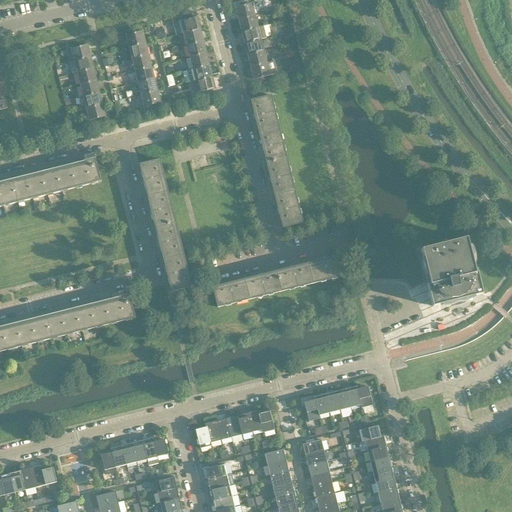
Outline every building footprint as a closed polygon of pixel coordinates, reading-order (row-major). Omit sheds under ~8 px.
[(236,8),(239,20),(255,16),(252,4),(236,8)] [(200,29),(197,17),(195,18),(193,12),(171,17),(176,35),(178,35),(184,33),(200,29)] [(258,28),(255,16),(239,20),(242,32),(258,28)] [(266,38),(263,26),(258,28),(242,32),(245,44),(261,40),(266,38)] [(165,37),(163,29),(156,31),(158,39),(165,37)] [(200,29),(184,33),(187,45),(203,41),(200,29)] [(126,35),(129,47),(145,43),(142,31),(126,35)] [(286,41),(294,39),(292,32),(284,34),(286,41)] [(264,52),(261,40),(245,44),(248,56),(264,52)] [(203,41),(187,45),(190,57),(206,53),(203,41)] [(145,43),(129,47),(132,59),(148,55),(145,43)] [(71,49),(74,61),(90,57),(87,45),(71,49)] [(264,52),(248,56),(251,67),(267,63),(264,52)] [(206,53),(190,57),(193,69),(209,65),(206,53)] [(148,55),(132,59),(135,71),(151,67),(148,55)] [(90,57),(74,61),(77,73),(93,69),(90,57)] [(300,68),(298,60),(290,62),(292,70),(300,68)] [(267,63),(251,67),(254,80),(270,76),(267,63)] [(209,65),(193,69),(187,71),(190,83),(196,81),(212,77),(209,65)] [(151,67),(135,71),(138,83),(154,79),(151,67)] [(93,69),(77,73),(80,85),(96,81),(93,69)] [(177,91),(172,74),(167,75),(172,92),(177,91)] [(212,77),(196,81),(199,93),(215,89),(212,77)] [(154,79),(138,83),(141,95),(157,91),(154,79)] [(96,81),(80,85),(83,97),(99,93),(96,81)] [(157,91),(141,95),(144,107),(160,103),(157,91)] [(99,93),(83,97),(86,108),(102,105),(99,93)] [(271,96),(251,101),(259,133),(279,128),(271,96)] [(102,105),(86,108),(89,121),(105,117),(102,105)] [(279,128),(259,133),(267,164),(287,159),(279,128)] [(219,147),(232,145),(230,135),(217,138),(219,147)] [(0,185),(0,207),(101,182),(95,158),(94,158),(93,154),(79,158),(81,165),(0,185)] [(287,159),(267,164),(275,196),(295,191),(287,159)] [(160,160),(140,165),(148,197),(168,191),(160,160)] [(168,191),(148,197),(156,228),(176,223),(168,191)] [(295,191),(275,196),(283,228),(303,223),(295,191)] [(176,223),(156,228),(164,260),(184,255),(176,223)] [(427,286),(432,307),(482,294),(477,273),(474,274),(466,239),(446,244),(445,243),(440,244),(441,246),(421,251),(429,285),(427,286)] [(184,255),(164,260),(172,292),(192,287),(184,255)] [(340,256),(308,264),(313,284),(345,276),(340,256)] [(308,264),(276,272),(281,292),(313,284),(308,264)] [(276,272),(244,280),(249,300),(281,292),(276,272)] [(244,280),(212,288),(217,308),(249,300),(244,280)] [(0,329),(0,352),(135,318),(129,295),(128,295),(127,291),(114,294),(115,301),(0,329)] [(356,386),(345,389),(350,408),(360,405),(361,405),(357,390),(357,389),(356,386)] [(372,405),(368,390),(368,387),(357,389),(357,390),(361,405),(360,405),(361,408),(372,405)] [(345,389),(335,392),(340,411),(350,408),(345,389)] [(335,392),(325,394),(329,413),(340,411),(335,392)] [(314,397),(314,400),(315,400),(319,416),(329,413),(325,394),(314,397)] [(315,400),(314,400),(304,403),(308,422),(320,419),(319,416),(315,400)] [(258,411),(247,414),(252,432),(262,430),(263,430),(259,414),(258,411)] [(270,411),(259,414),(263,430),(262,430),(263,433),(274,430),(270,411)] [(247,414),(237,416),(242,435),(252,432),(247,414)] [(237,416),(226,419),(231,438),(242,435),(237,416)] [(226,419),(216,422),(221,440),(231,438),(226,419)] [(205,424),(206,427),(210,443),(211,443),(221,440),(216,422),(205,424)] [(362,442),(365,441),(380,437),(380,436),(377,426),(359,431),(362,442)] [(206,427),(197,430),(195,430),(200,449),(211,446),(211,443),(210,443),(206,427)] [(380,437),(365,441),(367,451),(386,447),(383,436),(380,436),(380,437)] [(153,438),(142,440),(147,460),(157,457),(153,442),(154,442),(153,438)] [(142,440),(131,443),(136,462),(147,460),(142,440)] [(165,440),(154,442),(153,442),(157,457),(168,454),(165,440)] [(321,440),(306,444),(302,445),(305,456),(324,451),(321,440)] [(131,443),(121,446),(126,465),(136,462),(131,443)] [(126,465),(121,446),(110,448),(111,453),(112,453),(115,468),(126,465)] [(386,447),(367,451),(370,462),(388,457),(386,447)] [(286,461),(283,450),(264,454),(267,465),(286,461)] [(324,451),(305,456),(308,466),(326,462),(324,451)] [(112,453),(111,453),(101,456),(106,475),(117,472),(115,468),(112,453)] [(388,457),(370,462),(372,472),(391,468),(388,457)] [(286,461),(267,465),(270,476),(288,471),(286,461)] [(326,462),(308,466),(310,477),(329,472),(326,462)] [(42,465),(30,468),(35,488),(46,485),(42,470),(43,470),(42,465)] [(205,469),(208,480),(226,476),(224,465),(205,469)] [(30,468),(20,471),(25,490),(35,488),(30,468)] [(53,468),(43,470),(42,470),(46,485),(57,482),(53,468)] [(391,468),(372,472),(375,483),(394,478),(391,468)] [(20,471),(9,474),(14,493),(25,490),(20,471)] [(288,471),(270,476),(272,486),(291,482),(288,471)] [(329,472),(310,477),(313,487),(332,483),(329,472)] [(0,475),(0,480),(0,481),(4,496),(14,493),(9,474),(0,475)] [(226,476),(208,480),(210,491),(229,486),(226,476)] [(155,482),(157,493),(177,488),(174,477),(155,482)] [(394,478),(375,483),(378,494),(396,489),(394,478)] [(291,482),(272,486),(275,497),(294,492),(291,482)] [(332,483),(313,487),(316,498),(334,493),(332,483)] [(229,486),(210,491),(213,501),(232,497),(229,486)] [(177,488),(157,493),(160,504),(179,499),(177,488)] [(396,489),(378,494),(380,504),(399,499),(396,489)] [(96,497),(99,508),(118,503),(115,492),(96,497)] [(294,492),(275,497),(278,507),(296,503),(294,492)] [(334,493),(316,498),(318,509),(337,504),(334,493)] [(232,497),(213,501),(216,511),(234,507),(232,497)] [(179,499),(160,504),(162,511),(170,511),(182,509),(179,499)] [(399,499),(380,504),(382,511),(393,511),(402,510),(399,499)] [(57,506),(58,511),(79,511),(77,502),(57,506)] [(120,511),(118,503),(99,508),(99,511),(120,511)] [(298,511),(296,503),(278,507),(278,511),(298,511)]
